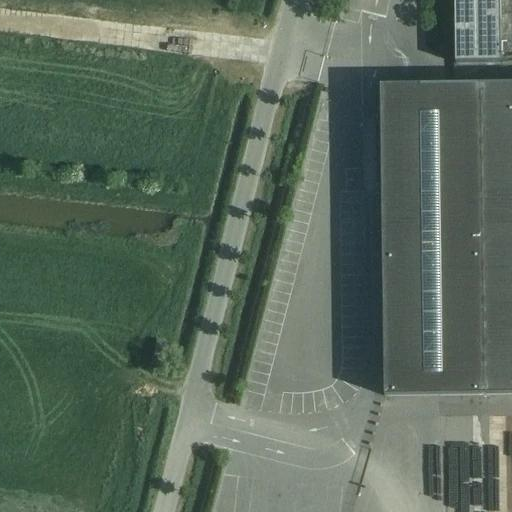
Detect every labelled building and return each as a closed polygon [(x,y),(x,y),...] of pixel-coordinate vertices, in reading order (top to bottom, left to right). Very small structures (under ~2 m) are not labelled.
[(511,0),(455,0),(455,64),(511,63),(511,0)] [(511,84),(380,85),(385,397),(511,395),(511,84)] [(263,298),(262,335),(305,336),(305,324),(334,324),(334,315),(326,314),(326,299),(263,298)] [(241,406),(303,409),(304,371),(242,369),(241,406)] [(345,407),(363,407),(363,378),(345,378),(345,407)] [(303,477),(301,511),(335,511),(337,479),(303,477)]
